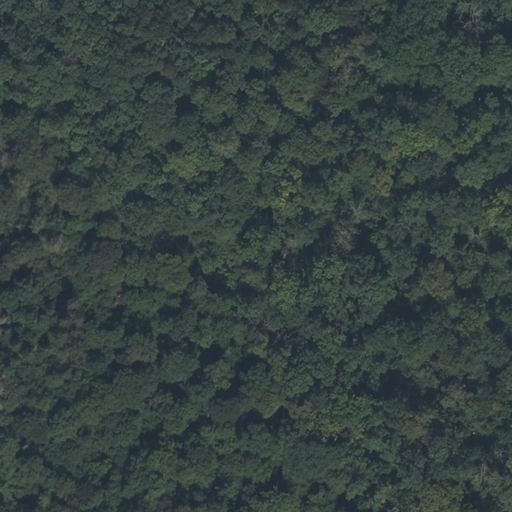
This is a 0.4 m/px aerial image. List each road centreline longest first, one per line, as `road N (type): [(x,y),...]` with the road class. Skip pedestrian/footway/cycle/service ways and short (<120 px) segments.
road 1 (unknown): [(511,305),(439,356),(402,365),(243,350),(164,370),(88,424),(4,511)]
road 2 (track): [(68,511),(193,415),(305,410),(347,397),(425,392),(484,375),(511,354)]
